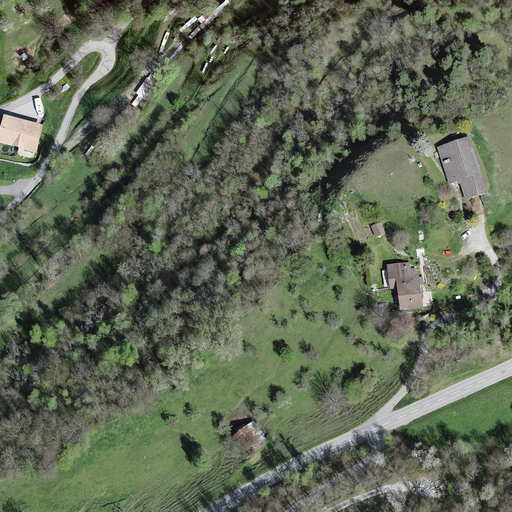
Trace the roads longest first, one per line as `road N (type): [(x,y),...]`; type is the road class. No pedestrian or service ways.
road 1 (tertiary): [(511,367),(295,465),(215,511)]
road 2 (residential): [(0,111),(48,85),(87,46),(108,54),(74,102),(41,173),(0,217)]
road 3 (track): [(381,426),(421,362),(430,329),(497,292),(501,281),(482,225)]
road 4 (track): [(55,150),(153,69),(165,24),(186,0)]
road 5 (track): [(332,511),(389,488),(450,480)]
